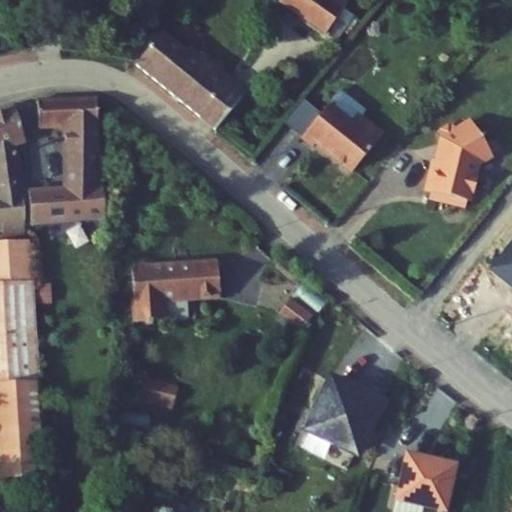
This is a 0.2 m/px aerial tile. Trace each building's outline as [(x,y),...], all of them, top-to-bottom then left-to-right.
[(321,0),(345,20),(361,0),(321,0)] [(204,35),(178,67),(255,135),(283,103),(204,35)] [(358,116),(364,106),(338,89),(331,100),(358,116)] [(119,96),(65,101),(67,138),(88,137),(90,200),(56,203),(56,232),(128,228),(119,96)] [(328,101),(302,133),(315,143),(318,138),(353,167),(382,132),(361,115),(355,123),(328,101)] [(32,105),(0,111),(0,160),(1,160),(8,202),(0,203),(0,226),(10,225),(13,241),(42,236),(30,154),(38,151),(32,105)] [(491,151),(469,121),(455,132),(450,125),(437,135),(443,142),(439,166),(433,164),(429,194),(435,195),(434,203),(471,208),(473,192),(478,193),(480,175),(475,174),(477,162),(491,151)] [(0,437),(11,437),(12,475),(59,473),(49,236),(42,236),(13,241),(10,225),(0,226),(0,437)] [(240,263),(214,264),(215,298),(241,296),(240,263)] [(214,264),(154,267),(156,320),(185,319),(184,299),(215,298),(214,264)] [(290,296),(279,311),(301,328),(313,313),(290,296)] [(379,445),(403,397),(354,373),(330,422),(379,445)] [(195,387),(164,379),(159,396),(190,404),(195,387)] [(427,502),(462,511),(476,511),(488,470),(466,464),(465,468),(456,465),(457,461),(439,456),(427,502)]
